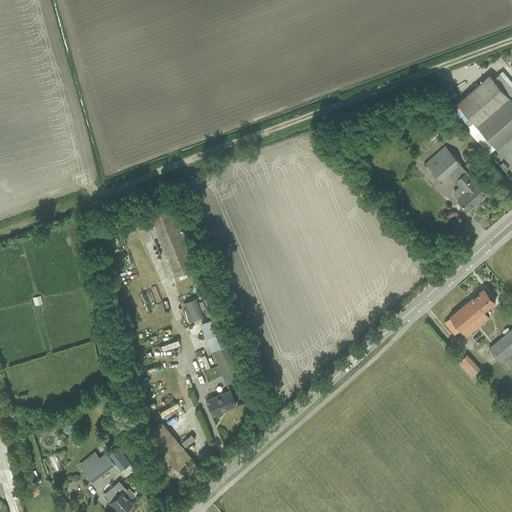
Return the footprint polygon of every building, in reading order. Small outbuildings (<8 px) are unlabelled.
[(499,73),(511,88),(511,81),(502,71),(499,73)] [(457,103),(497,148),(511,134),(511,99),(495,81),(490,75),(457,103)] [(423,133),(430,140),(438,133),(432,126),(423,133)] [(425,162),(441,180),(449,174),(460,163),(461,163),(445,146),(425,162)] [(470,160),(465,164),(468,169),(474,165),(470,160)] [(465,171),(456,179),(461,184),(453,191),(453,194),(456,197),(459,197),(457,199),(468,211),(487,194),(481,187),(482,184),(480,182),(477,182),(477,183),(476,182),(475,183),(465,171)] [(144,214),(170,278),(198,267),(171,202),(144,214)] [(495,302),(484,288),(450,316),(451,317),(444,322),(454,334),(461,329),(467,336),(489,318),(484,311),(495,302)] [(223,309),(215,290),(202,296),(209,314),(223,309)] [(43,304),(41,296),(33,297),(35,306),(43,304)] [(204,316),(197,297),(183,302),(191,321),(204,316)] [(489,347),(507,370),(511,366),(511,327),(510,330),(507,327),(503,330),(505,334),(489,347)] [(207,337),(212,350),(226,383),(243,376),(229,343),(224,330),(207,337)] [(466,354),(458,362),(472,376),(480,368),(466,354)] [(213,414),(236,405),(230,390),(207,400),(213,414)] [(195,439),(191,434),(181,442),(185,447),(195,439)] [(179,443),(155,463),(174,486),(199,465),(179,443)] [(118,447),(107,455),(120,471),(131,463),(118,447)] [(84,469),(93,481),(109,468),(95,451),(82,461),(86,467),(84,469)] [(103,495),(110,502),(115,508),(117,507),(122,511),(132,503),(129,499),(135,494),(129,487),(127,489),(119,480),(103,495)] [(29,487),(33,494),(37,491),(40,490),(36,485),(29,487)]
